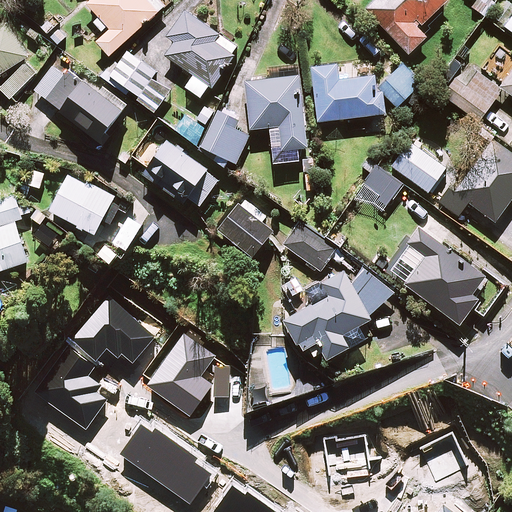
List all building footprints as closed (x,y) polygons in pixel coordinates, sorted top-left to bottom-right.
[(95,0),(89,6),(112,31),(98,44),(111,58),(166,7),(160,0),(95,0)] [(378,0),(368,11),(410,56),(428,39),(419,30),(451,1),(449,0),(378,0)] [(511,2),(508,0),(500,0),(488,17),(511,34),(511,2)] [(240,50),(186,12),(158,52),(213,90),(240,50)] [(0,77),(31,59),(9,23),(0,29),(0,77)] [(156,73),(126,56),(118,70),(111,66),(104,79),(139,99),(138,103),(157,114),(170,91),(152,81),(156,73)] [(124,114),(59,62),(36,91),(101,143),(124,114)] [(11,100),(38,74),(27,64),(1,90),(11,100)] [(342,81),(340,65),(313,68),(320,124),(387,115),(384,97),(378,97),(375,77),(342,81)] [(504,91),(468,65),(444,97),(480,123),(504,91)] [(428,94),(404,66),(379,88),(397,109),(409,100),(414,106),(428,94)] [(511,75),(502,89),(511,96),(511,75)] [(308,150),(300,78),(242,85),(247,132),(258,131),(271,129),(275,165),(300,162),(299,151),(308,150)] [(239,122),(219,112),(200,152),(235,169),(250,138),(235,131),(239,122)] [(207,131),(187,116),(176,131),(196,146),(207,131)] [(410,137),(389,164),(429,193),(446,170),(428,156),(419,150),(422,146),(410,137)] [(511,154),(492,139),(442,205),(459,218),(470,204),(496,224),(511,202),(511,154)] [(220,181),(168,144),(145,176),(184,205),(189,199),(201,208),(220,181)] [(403,186),(370,161),(356,178),(389,203),(403,186)] [(116,197),(70,175),(52,214),(97,236),(116,197)] [(0,226),(21,220),(14,198),(0,202),(0,226)] [(265,215),(245,199),(219,233),(254,259),(274,234),(259,223),(265,215)] [(142,226),(129,219),(114,244),(128,252),(142,226)] [(338,250),(302,223),(285,246),(321,273),(338,250)] [(0,273),(30,263),(16,225),(0,230),(0,273)] [(487,277),(422,227),(408,245),(426,259),(406,285),(461,326),(480,301),(473,296),(487,277)] [(302,295),(300,291),(275,306),(302,353),(308,349),(314,359),(321,354),(327,363),(353,348),(347,337),(374,321),(371,318),(395,294),(361,268),(351,282),(344,271),(302,295)] [(138,311),(114,288),(99,303),(122,327),(138,311)] [(103,370),(76,353),(70,362),(58,355),(31,396),(54,412),(44,427),(75,448),(85,433),(68,421),(103,370)] [(270,386),(250,389),(253,412),(273,410),(270,386)]
